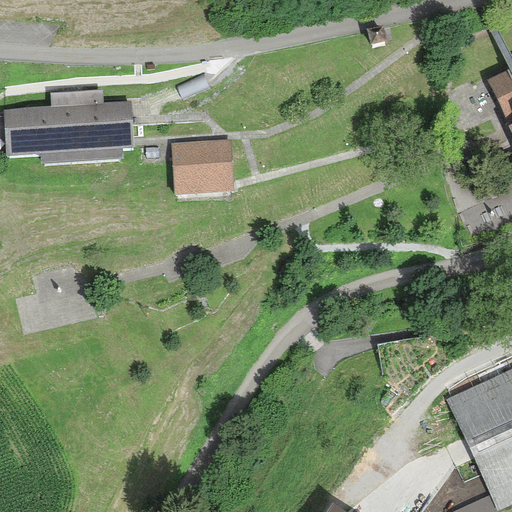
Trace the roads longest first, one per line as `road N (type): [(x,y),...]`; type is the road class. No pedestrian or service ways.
road 1 (unclassified): [(454,0),(192,55),(0,51)]
road 2 (unclassified): [(511,252),(405,275),(315,311),(263,363),(170,511)]
